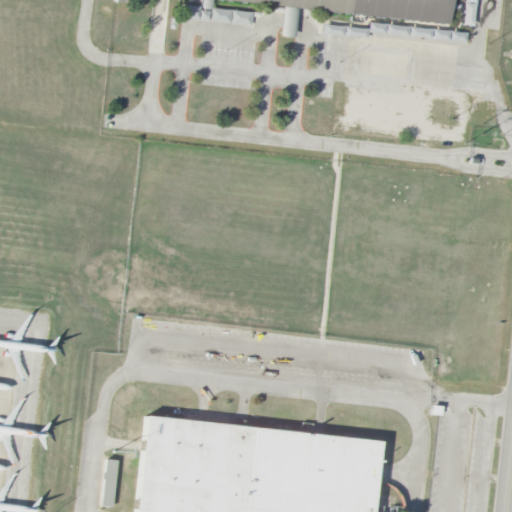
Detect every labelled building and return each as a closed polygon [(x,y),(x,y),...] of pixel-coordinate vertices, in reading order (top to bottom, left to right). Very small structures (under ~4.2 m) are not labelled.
[(446,23),(448,0),(114,0),(114,3),(121,3),(121,0),(215,0),(281,6),(279,37),(292,38),(295,10),(446,23)] [(250,13),(209,8),(210,0),(199,0),(198,7),(184,5),(182,19),(248,27),(250,13)] [(473,0),(463,0),(462,25),(472,26),(473,0)] [(465,33),(367,24),(367,25),(344,23),(344,27),(322,25),(321,34),(365,38),(365,34),(465,43),(465,33)] [(142,418),(138,452),(130,511),(366,511),(375,441),(142,418)] [(103,459),(115,460),(110,507),(97,506),(103,459)]
